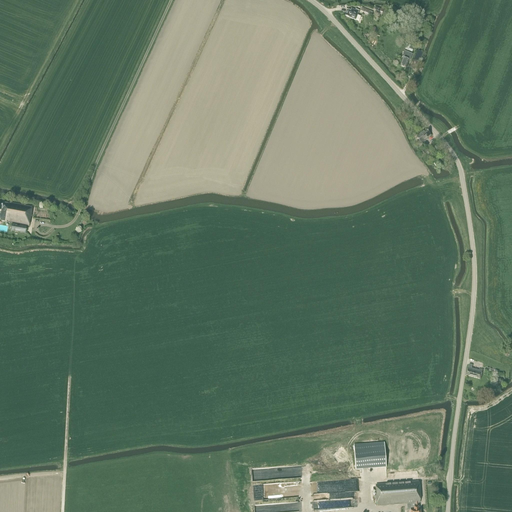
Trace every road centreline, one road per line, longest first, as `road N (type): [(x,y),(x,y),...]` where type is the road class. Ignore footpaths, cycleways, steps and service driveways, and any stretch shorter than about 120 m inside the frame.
road 1 (tertiary): [(447,511),(474,285),(459,165),(310,0)]
road 2 (track): [(46,225),(76,218),(171,0)]
